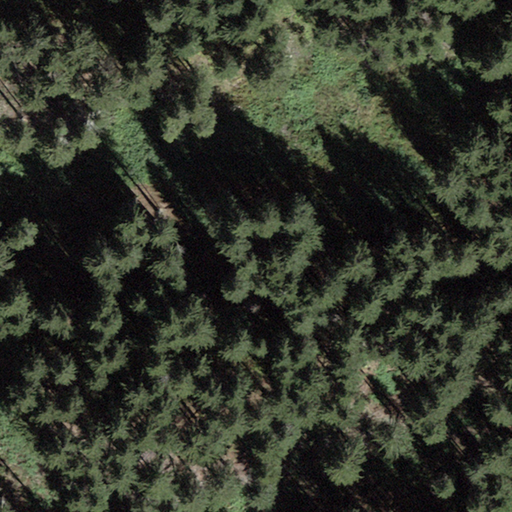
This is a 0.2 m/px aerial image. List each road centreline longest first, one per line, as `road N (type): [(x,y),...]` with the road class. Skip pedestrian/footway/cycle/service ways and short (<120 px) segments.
road 1 (track): [(0,240),(302,318),(368,309),(511,261)]
road 2 (track): [(511,76),(448,51),(417,0)]
